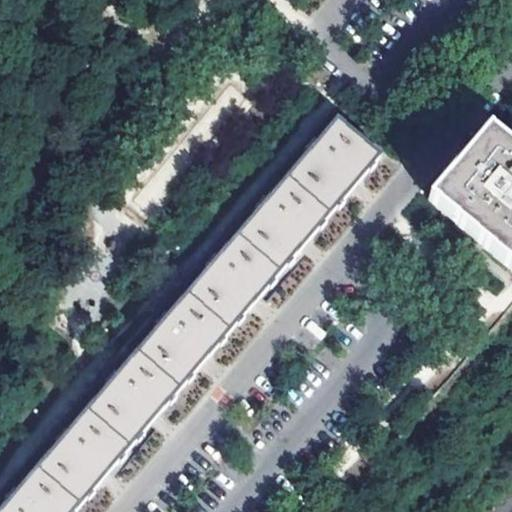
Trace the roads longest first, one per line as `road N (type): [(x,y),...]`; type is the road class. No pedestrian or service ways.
road 1 (residential): [(231,511),(397,320),(340,263)]
road 2 (residential): [(340,263),(126,511)]
road 3 (residential): [(432,153),(316,46),(317,28),(343,0)]
road 4 (residential): [(340,263),(432,153)]
road 5 (residential): [(432,153),(511,62)]
